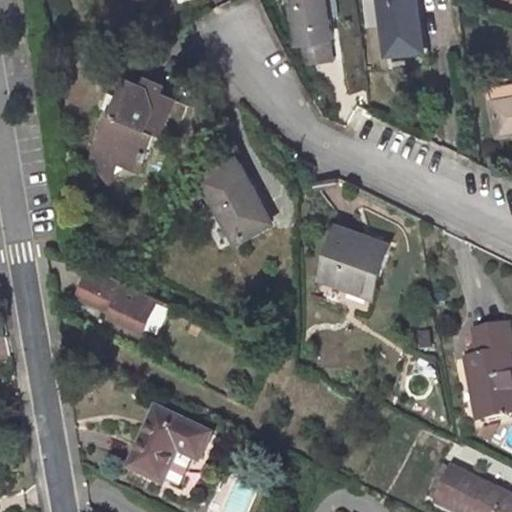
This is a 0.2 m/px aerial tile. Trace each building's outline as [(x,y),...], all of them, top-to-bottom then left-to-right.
[(325,0),(292,0),(298,43),(330,39),(325,0)] [(410,0),(372,0),(377,58),(414,56),(410,0)] [(226,24),(262,23),(262,12),(226,12),(226,24)] [(115,115),(100,153),(141,168),(154,132),(167,137),(171,127),(183,132),(193,105),(131,82),(118,116),(115,115)] [(511,96),(485,103),(490,135),(511,131),(511,96)] [(235,162),(199,186),(238,245),(275,221),(235,162)] [(383,249),(328,234),(313,291),(368,305),(383,249)] [(98,271),(83,302),(115,316),(112,322),(148,339),(165,303),(98,271)] [(504,330),(470,337),(475,362),(463,364),(476,425),(511,417),(511,393),(505,359),(509,358),(504,330)] [(162,411),(133,469),(168,487),(184,455),(204,465),(217,439),(162,411)] [(511,511),(511,500),(449,470),(433,502),(453,511),(511,511)]
